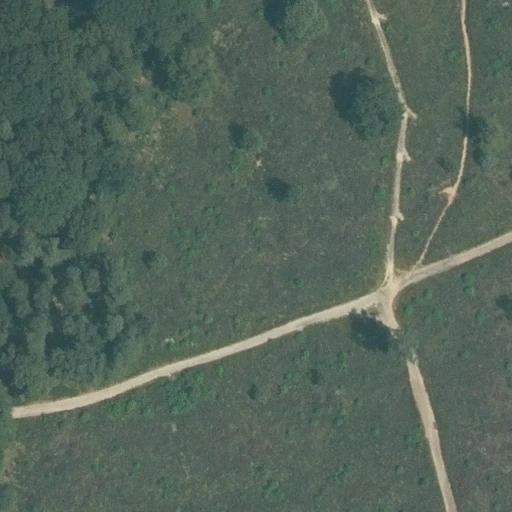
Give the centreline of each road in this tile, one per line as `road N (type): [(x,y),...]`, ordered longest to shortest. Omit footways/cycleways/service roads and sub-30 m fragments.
road 1 (track): [(0,415),(102,396),(385,292)]
road 2 (track): [(385,292),(511,236)]
